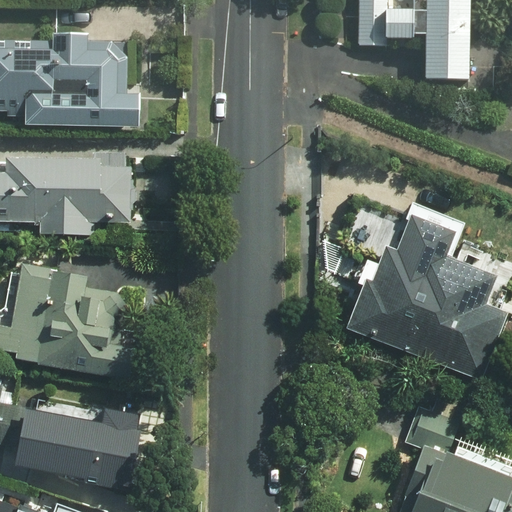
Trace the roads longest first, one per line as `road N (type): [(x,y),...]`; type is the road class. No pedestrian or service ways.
road 1 (residential): [(250,0),(246,511)]
road 2 (unknown): [(249,101),(336,118),(511,186)]
